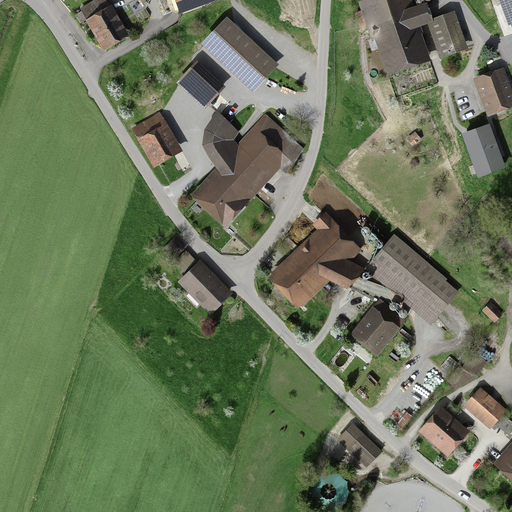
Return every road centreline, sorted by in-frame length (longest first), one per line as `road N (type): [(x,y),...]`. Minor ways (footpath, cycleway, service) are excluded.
road 1 (unclassified): [(236,280),(179,222),(37,0)]
road 2 (unclassified): [(487,511),(388,439),(236,280)]
road 3 (residential): [(236,280),(288,218),(308,172),(323,115),(327,0)]
